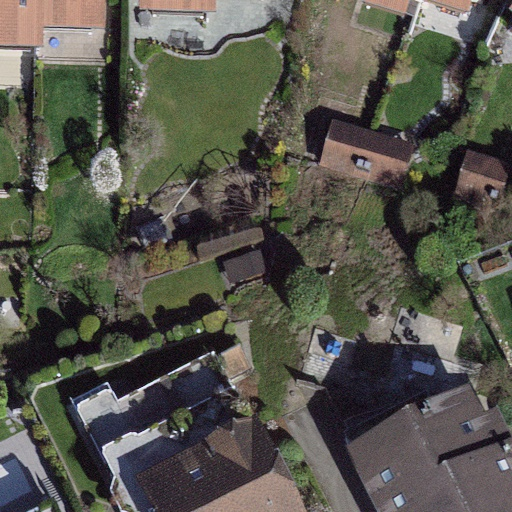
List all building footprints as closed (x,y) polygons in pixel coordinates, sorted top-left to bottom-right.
[(30,47),(30,0),(0,0),(0,64),(30,65),(30,47)] [(102,47),(102,0),(30,0),(30,47),(102,47)] [(210,10),(210,0),(142,0),(142,28),(210,28),(210,10)] [(210,0),(210,10),(281,10),(280,0),(210,0)] [(366,0),(417,13),(420,0),(366,0)] [(483,31),(491,0),(420,0),(417,13),(483,31)] [(511,23),(500,42),(511,50),(511,23)] [(406,188),(420,139),(335,114),(321,163),(406,188)] [(292,511),(215,355),(81,420),(126,511),(292,511)] [(350,470),(370,511),(511,511),(511,461),(483,404),(350,470)]
